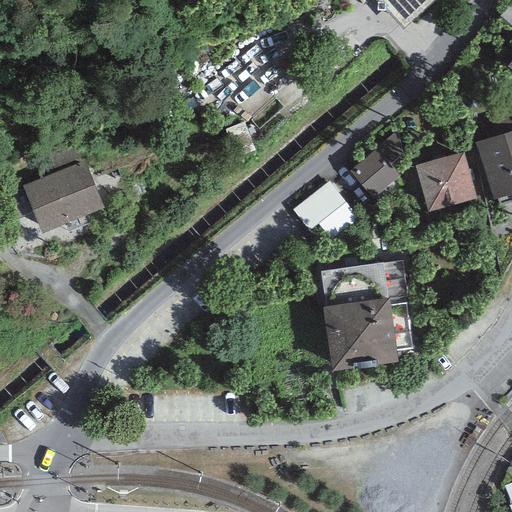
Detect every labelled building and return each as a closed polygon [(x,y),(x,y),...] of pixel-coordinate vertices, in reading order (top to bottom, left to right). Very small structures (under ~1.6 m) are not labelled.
[(377,0),(403,28),(434,0),(377,0)] [(511,131),(474,142),(490,198),(511,192),(511,131)] [(379,150),(355,171),(373,194),(398,173),(379,150)] [(463,151),(414,165),(428,213),(477,198),(463,151)] [(105,210),(85,160),(22,185),(41,235),(105,210)] [(332,185),(297,212),(314,233),(349,206),(332,185)] [(398,260),(318,274),(333,362),(413,349),(398,260)]
